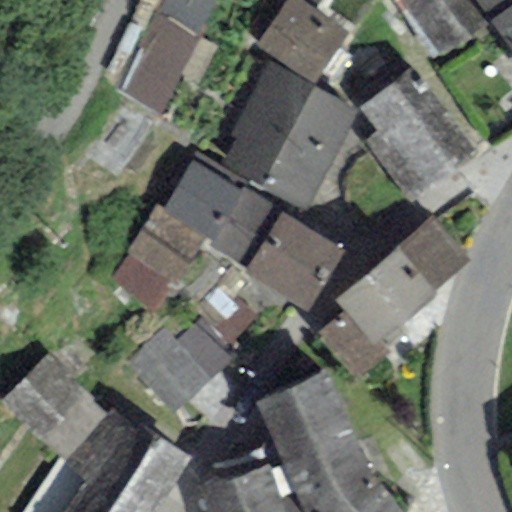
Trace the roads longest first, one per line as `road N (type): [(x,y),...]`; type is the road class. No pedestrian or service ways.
road 1 (tertiary): [(481,511),(467,451),(467,383),(485,298),(511,236)]
road 2 (residential): [(88,0),(52,82),(0,161)]
